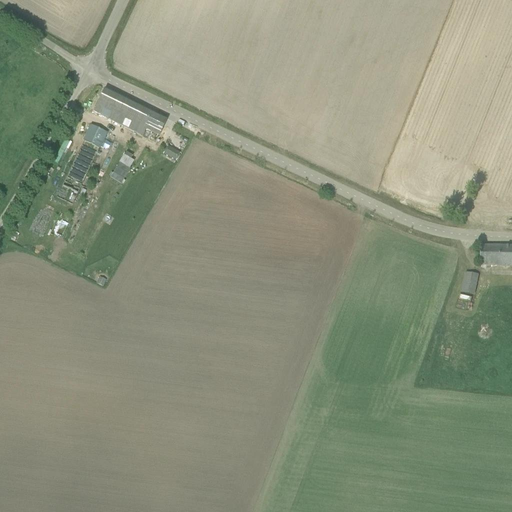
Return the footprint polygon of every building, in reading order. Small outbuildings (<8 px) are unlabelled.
[(93,113),(102,117),(143,137),(146,130),(160,137),(162,129),(167,120),(104,90),(93,113)] [(62,187),(77,194),(106,133),(91,126),(62,187)] [(175,162),(179,154),(167,147),(163,155),(175,162)] [(119,163),(110,179),(120,185),(129,170),(119,163)] [(480,266),(511,267),(511,246),(481,246),(480,266)] [(464,273),(460,293),(475,296),(479,276),(464,273)]
